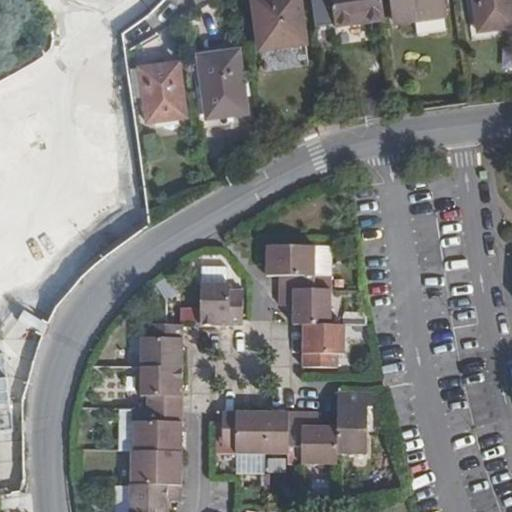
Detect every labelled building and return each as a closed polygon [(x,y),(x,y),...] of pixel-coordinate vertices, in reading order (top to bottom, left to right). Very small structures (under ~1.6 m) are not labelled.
[(305,43),(299,0),(252,0),(260,49),(305,43)] [(384,19),(381,0),(330,0),(334,26),(384,19)] [(442,0),(392,0),(395,22),(445,16),(442,0)] [(511,0),(474,0),(478,31),(511,26),(511,0)] [(416,22),(417,32),(443,31),(443,21),(416,22)] [(203,87),(204,98),(207,118),(246,113),(238,53),(199,58),(203,87)] [(130,71),(133,98),(143,97),(147,122),(187,117),(180,64),(130,71)] [(197,99),(204,98),(203,87),(195,88),(197,99)] [(347,106),(326,109),(326,123),(348,119),(347,106)] [(0,236),(31,236),(29,176),(0,177),(0,236)] [(264,246),(265,267),(265,277),(277,278),(277,291),(329,292),(329,246),(264,246)] [(196,277),(197,289),(222,289),(222,277),(217,272),(202,272),(196,277)] [(240,329),(240,322),(240,295),(224,295),(224,289),(222,289),(197,289),(195,289),(195,328),(240,329)] [(346,328),(347,293),(329,292),(277,291),(278,307),(291,307),(291,327),(302,326),(346,328)] [(302,326),(301,371),(336,371),(337,357),(346,358),(346,328),(302,326)] [(140,344),(139,370),(180,371),(180,350),(180,327),(163,328),(147,328),(147,343),(140,344)] [(147,385),(146,412),(180,413),(180,389),(180,371),(139,370),(139,384),(147,385)] [(336,429),(336,452),(367,452),(368,405),(372,405),(372,390),(336,389),(336,421),(336,429)] [(132,411),(132,454),(180,455),(180,433),(180,413),(146,412),(132,411)] [(220,414),(221,424),(220,445),(236,444),(236,452),(264,452),(265,414),(243,415),(220,414)] [(265,414),(264,452),(289,452),(290,446),(301,446),(302,415),(276,414),(265,414)] [(301,446),(301,463),(336,463),(336,452),(336,429),(324,429),(317,429),(316,415),(302,415),(301,446)] [(132,454),(129,454),(128,488),(181,488),(180,469),(180,455),(132,454)] [(284,471),(283,456),(266,457),(266,472),(284,471)] [(128,488),(127,488),(126,511),(165,511),(166,511),(167,504),(180,505),(181,488),(128,488)]
